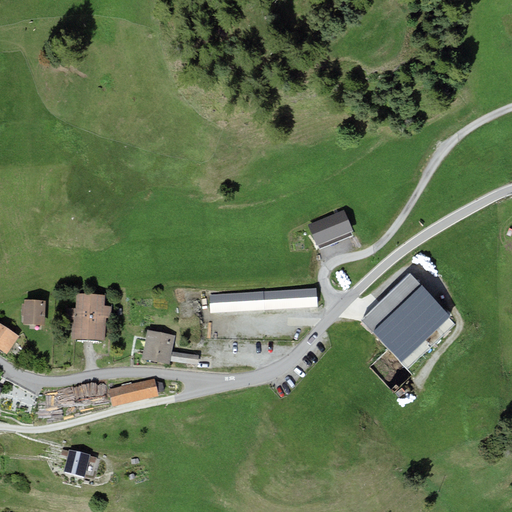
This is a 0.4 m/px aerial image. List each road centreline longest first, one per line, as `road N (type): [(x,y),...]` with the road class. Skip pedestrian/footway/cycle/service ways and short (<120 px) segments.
road 1 (tertiary): [(234,385),(290,360),(411,244),(511,189)]
road 2 (track): [(341,306),(325,287),(328,266),(385,239),(460,128),(511,109)]
road 3 (residential): [(0,362),(31,380),(113,372),(234,385)]
road 4 (residential): [(234,385),(41,430),(0,425)]
